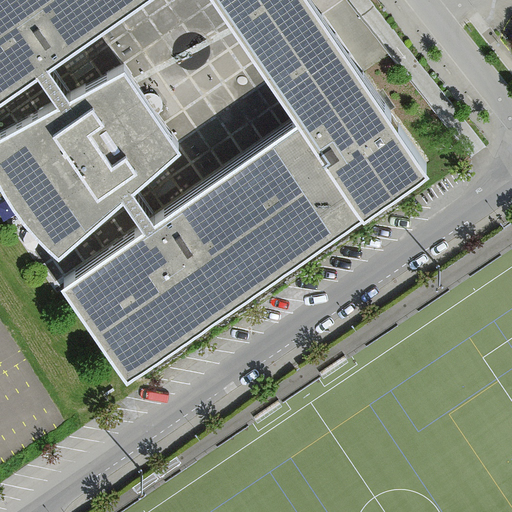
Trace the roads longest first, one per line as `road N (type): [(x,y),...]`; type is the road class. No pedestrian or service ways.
road 1 (residential): [(511,168),(502,185),(33,511)]
road 2 (residential): [(421,0),(511,121)]
